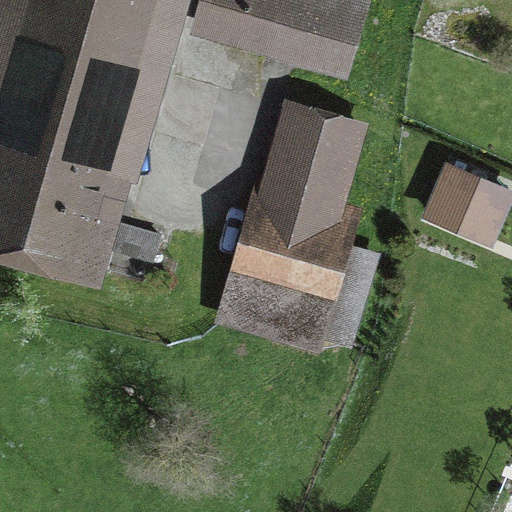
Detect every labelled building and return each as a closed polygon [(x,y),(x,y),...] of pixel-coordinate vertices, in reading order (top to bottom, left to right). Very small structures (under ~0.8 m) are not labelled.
[(30,0),(0,102),(0,236),(80,260),(155,0),(30,0)] [(344,0),(203,0),(203,1),(273,21),(265,50),(344,73),(364,6),(344,0)] [(350,127),(292,110),(271,187),(265,186),(230,313),(311,335),(312,330),(346,340),(371,255),(337,245),(347,208),(329,203),(350,127)] [(494,252),(511,210),(511,184),(451,158),(424,221),(494,252)] [(159,235),(121,223),(114,244),(152,255),(159,235)]
